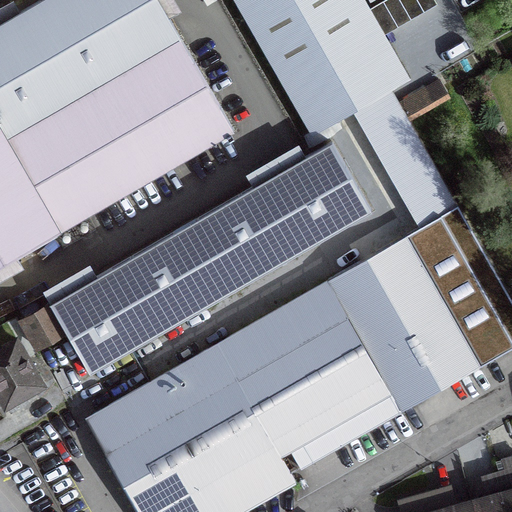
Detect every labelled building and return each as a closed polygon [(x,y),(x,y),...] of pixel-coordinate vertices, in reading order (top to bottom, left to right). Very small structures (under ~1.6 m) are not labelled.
[(0,265),(230,128),(166,17),(155,0),(44,0),(19,15),(0,25),(0,265)] [(170,0),(155,0),(166,17),(177,11),(170,0)] [(413,83),(364,0),(238,0),(317,138),(413,83)] [(368,206),(329,140),(50,301),(66,330),(89,368),(368,206)] [(327,283),(388,395),(399,413),(434,393),(511,349),(511,321),(450,212),(327,283)] [(215,344),(277,456),(388,395),(327,283),(215,344)] [(66,330),(50,301),(20,317),(35,346),(66,330)] [(15,340),(0,348),(0,401),(2,406),(39,386),(15,340)] [(277,456),(215,344),(151,379),(224,511),(242,511),(292,485),(277,456)] [(224,511),(151,379),(84,420),(136,511),(224,511)] [(511,511),(511,457),(507,459),(511,473),(486,480),(490,495),(483,497),(466,502),(453,505),(448,488),(415,497),(398,501),(400,511),(511,511)]
